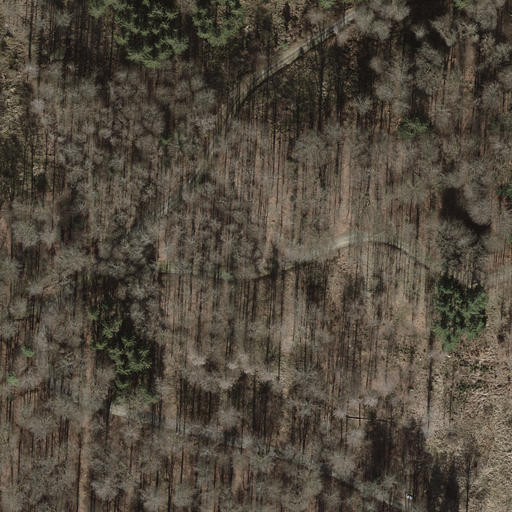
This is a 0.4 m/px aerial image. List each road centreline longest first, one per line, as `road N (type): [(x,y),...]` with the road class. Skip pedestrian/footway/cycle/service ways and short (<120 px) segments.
road 1 (track): [(511,271),(488,281),(455,276),(375,233),(245,275),(122,268),(32,314),(0,317)]
road 2 (track): [(399,0),(365,10),(267,69),(194,179),(115,244),(81,287)]
road 3 (track): [(390,511),(349,482),(71,398),(32,314)]
